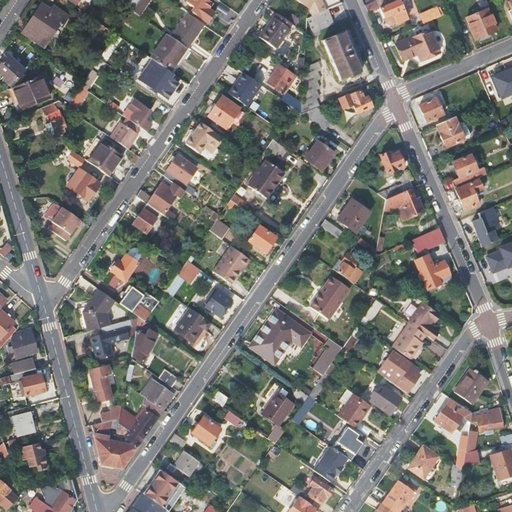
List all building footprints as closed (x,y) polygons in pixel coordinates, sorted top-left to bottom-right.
[(137,0),(129,0),(125,6),(132,11),(139,1),(137,0)] [(139,0),(139,1),(132,11),(139,16),(150,0),(139,0)] [(218,7),(207,0),(187,0),(187,1),(196,7),(192,13),(208,23),(218,7)] [(308,9),(323,2),(321,0),(312,0),(309,5),(307,5),(308,9)] [(377,0),(374,1),(377,8),(389,3),(396,0),(377,0)] [(400,0),(381,8),(385,18),(394,14),(398,23),(409,19),(400,0)] [(41,2),(22,32),(42,46),(57,24),(60,27),(68,15),(57,7),(54,11),(41,2)] [(308,9),(311,15),(312,15),(326,9),(323,2),(308,9)] [(125,6),(121,12),(128,17),(132,11),(125,6)] [(422,14),(426,23),(443,15),(439,7),(422,14)] [(307,17),(313,30),(320,28),(321,29),(334,23),(328,9),(326,9),(312,15),(311,15),(307,17)] [(475,40),(496,31),(488,9),(466,18),(475,40)] [(232,23),(238,14),(232,10),(226,18),(232,23)] [(187,14),(170,37),(186,48),(202,25),(187,14)] [(273,17),(259,36),(276,48),(289,29),(288,28),(291,23),(287,20),(278,14),(274,18),(273,17)] [(429,30),(396,43),(403,60),(418,53),(421,61),(439,54),(429,30)] [(322,40),(340,81),(361,72),(343,31),(322,40)] [(166,34),(149,58),(162,67),(172,74),(183,57),(181,55),(186,48),(170,37),(166,34)] [(24,71),(8,56),(0,64),(0,73),(5,78),(3,81),(10,87),(24,71)] [(303,77),(307,85),(303,86),(306,94),(302,95),(306,103),(302,105),(305,112),(316,107),(319,106),(316,99),(320,98),(316,89),(320,88),(318,80),(321,79),(318,71),(322,70),(318,61),(305,67),(308,75),(303,77)] [(285,78),(289,72),(280,65),(267,83),(280,93),(289,81),(285,78)] [(162,67),(149,85),(159,93),(158,94),(166,100),(178,84),(170,78),(173,75),(172,74),(162,67)] [(508,73),(494,79),(500,92),(511,86),(511,67),(507,70),(508,73)] [(93,69),(84,83),(82,85),(88,89),(99,73),(93,69)] [(285,78),(289,81),(293,75),(289,72),(285,78)] [(235,84),(227,94),(246,107),(261,86),(243,73),(237,81),(238,81),(236,85),(235,84)] [(12,88),(21,110),(49,98),(40,76),(24,83),(12,88)] [(475,87),(479,96),(487,92),(483,83),(475,87)] [(78,109),(90,91),(81,86),(69,104),(78,109)] [(511,86),(500,92),(502,97),(511,92),(511,86)] [(349,95),(348,93),(338,98),(343,108),(353,104),(357,113),(372,107),(367,96),(363,98),(360,90),(349,95)] [(473,99),(477,109),(491,102),(490,99),(489,96),(487,92),(479,96),(473,99)] [(282,100),(294,109),(301,114),(301,106),(286,95),(282,100)] [(221,96),(208,116),(225,129),(239,109),(221,96)] [(152,109),(134,97),(123,114),(147,130),(152,122),(146,117),(152,109)] [(420,106),(427,123),(444,115),(436,99),(420,106)] [(42,107),(46,116),(58,111),(54,102),(42,107)] [(301,114),(324,130),(332,118),(316,107),(305,112),(301,114)] [(455,118),(458,124),(463,123),(468,120),(465,113),(455,118)] [(50,121),(57,135),(66,132),(67,120),(64,121),(62,117),(50,121)] [(436,126),(446,149),(469,139),(471,135),(466,124),(463,123),(458,124),(455,118),(436,126)] [(125,147),(128,149),(138,134),(121,122),(110,136),(111,137),(125,147)] [(200,122),(185,144),(198,153),(203,147),(212,153),(222,138),(200,122)] [(125,147),(111,137),(106,144),(102,140),(87,161),(107,175),(122,155),(120,154),(125,147)] [(272,139),(265,149),(279,159),(286,148),(272,139)] [(317,142),(305,159),(321,170),(333,152),(317,142)] [(67,158),(79,166),(85,159),(72,151),(67,158)] [(389,152),(380,156),(387,174),(404,167),(398,153),(391,156),(389,152)] [(177,155),(163,176),(192,195),(195,190),(186,183),(196,168),(177,155)] [(455,188),(473,180),(472,179),(486,173),(483,168),(477,170),(475,166),(480,165),(477,157),(472,158),(471,155),(453,163),(459,179),(452,182),(455,188)] [(265,158),(247,185),(266,198),(285,172),(265,158)] [(100,182),(81,168),(67,187),(87,201),(100,182)] [(479,180),(456,190),(465,212),(480,206),(477,199),(479,199),(477,192),(483,190),(479,180)] [(410,181),(378,195),(385,200),(411,189),(413,188),(410,181)] [(136,197),(146,204),(160,213),(173,222),(177,216),(167,210),(178,194),(161,183),(151,197),(141,190),(136,197)] [(385,200),(384,207),(397,207),(403,221),(424,212),(419,199),(415,200),(411,189),(385,200)] [(351,200),(337,221),(355,234),(369,213),(351,200)] [(146,204),(132,224),(146,233),(160,213),(146,204)] [(70,234),(80,219),(64,208),(54,222),(70,234)] [(471,223),(482,248),(491,244),(498,241),(493,232),(496,231),(493,224),(497,222),(491,209),(477,215),(479,220),(471,223)] [(214,211),(209,218),(215,222),(216,219),(220,215),(214,211)] [(208,230),(221,239),(228,228),(216,219),(215,222),(208,230)] [(320,227),(337,239),(342,232),(325,220),(320,227)] [(249,241),(265,252),(275,238),(259,227),(249,241)] [(412,240),(417,253),(445,241),(444,240),(439,228),(412,240)] [(188,239),(177,255),(184,260),(195,244),(188,239)] [(511,243),(498,250),(500,253),(486,259),(492,273),(502,269),(503,270),(511,266),(511,243)] [(230,246),(212,271),(231,284),(248,258),(230,246)] [(124,282),(137,264),(136,263),(140,256),(141,252),(139,250),(137,248),(133,248),(130,250),(125,256),(119,263),(116,261),(115,263),(114,262),(109,268),(111,269),(110,271),(116,276),(124,282)] [(426,290),(439,284),(451,279),(449,275),(443,261),(440,262),(440,261),(439,261),(439,260),(438,260),(437,260),(436,261),(431,263),(427,254),(413,261),(426,290)] [(348,256),(342,264),(344,265),(339,273),(353,283),(361,271),(354,266),(357,262),(348,256)] [(193,279),(200,269),(188,261),(180,271),(193,279)] [(334,269),(339,273),(344,265),(342,264),(339,262),(334,269)] [(193,279),(180,271),(178,275),(190,283),(193,279)] [(319,292),(309,307),(327,320),(348,289),(330,276),(324,286),(326,287),(321,294),(319,292)] [(139,318),(144,322),(159,302),(141,289),(139,293),(131,288),(120,305),(139,318)] [(220,316),(232,300),(216,288),(206,303),(208,304),(206,306),(220,316)] [(83,312),(89,331),(101,328),(109,326),(106,314),(115,302),(99,291),(83,312)] [(366,313),(373,318),(382,304),(376,300),(366,313)] [(408,323),(425,334),(433,340),(438,333),(428,325),(431,320),(433,321),(438,313),(422,302),(421,303),(408,322),(408,323)] [(190,308),(174,330),(193,343),(203,328),(200,326),(206,319),(190,308)] [(276,310),(263,328),(288,345),(291,340),(301,346),(309,334),(276,310)] [(0,340),(4,343),(10,336),(16,330),(11,326),(13,324),(0,311),(0,340)] [(78,314),(83,333),(89,331),(83,312),(78,314)] [(139,318),(137,325),(142,328),(146,323),(144,322),(139,318)] [(92,337),(98,360),(113,356),(110,343),(129,339),(126,329),(131,328),(129,321),(109,326),(101,328),(102,334),(92,337)] [(408,323),(392,347),(410,360),(418,347),(417,346),(425,334),(408,323)] [(10,336),(15,357),(36,352),(31,333),(30,333),(28,328),(22,330),(21,324),(16,330),(10,336)] [(263,328),(250,347),(274,364),(288,345),(263,328)] [(136,332),(132,357),(144,362),(157,335),(145,329),(142,335),(136,332)] [(351,334),(342,348),(347,352),(357,339),(351,334)] [(327,349),(315,365),(325,372),(342,348),(329,339),(323,346),(327,349)] [(388,381),(406,393),(419,375),(410,369),(413,365),(395,353),(388,364),(386,362),(378,373),(383,377),(388,381)] [(12,364),(14,374),(21,373),(35,369),(32,359),(12,364)] [(113,399),(107,375),(111,374),(109,364),(89,369),(94,391),(96,391),(99,402),(113,399)] [(312,369),(322,376),(324,373),(325,372),(315,365),(312,369)] [(473,369),(456,393),(472,403),(488,380),(473,369)] [(166,370),(160,378),(172,386),(177,378),(166,370)] [(7,376),(9,382),(21,379),(22,379),(21,373),(14,374),(7,376)] [(322,376),(319,380),(324,383),(329,376),(324,373),(322,376)] [(21,379),(25,395),(44,391),(40,375),(22,379),(21,379)] [(7,376),(0,377),(0,384),(9,382),(7,376)] [(319,380),(308,396),(313,399),(324,383),(319,380)] [(149,386),(141,396),(146,399),(160,408),(171,392),(157,383),(153,389),(149,386)] [(293,393),(304,401),(308,396),(297,388),(293,393)] [(374,401),(372,405),(388,416),(400,399),(383,388),(378,396),(375,394),(372,399),(374,401)] [(217,391),(211,399),(222,406),(228,398),(217,391)] [(274,431),(268,439),(275,443),(284,429),(278,425),(292,404),(275,392),(261,413),(276,424),(272,430),(274,431)] [(366,412),(371,406),(353,393),(349,400),(337,416),(355,428),(366,412)] [(304,401),(294,416),(301,420),(315,400),(313,399),(308,396),(304,401)] [(446,404),(434,421),(450,432),(461,416),(469,421),(471,412),(450,398),(446,404)] [(93,425),(102,463),(123,468),(163,410),(160,408),(146,399),(140,407),(145,411),(130,434),(126,432),(122,440),(108,437),(110,428),(119,429),(119,427),(121,418),(107,421),(102,422),(93,425)] [(100,414),(102,422),(107,421),(121,418),(121,417),(122,408),(123,405),(110,408),(111,411),(100,414)] [(487,419),(476,421),(478,432),(482,431),(483,436),(492,434),(491,429),(501,428),(498,409),(486,411),(487,419)] [(225,415),(237,423),(240,419),(228,411),(225,415)] [(467,438),(465,452),(471,451),(474,433),(471,432),(474,411),(471,412),(469,421),(467,438)] [(33,412),(12,417),(16,436),(32,433),(30,423),(35,422),(33,412)] [(202,416),(191,433),(208,445),(212,439),(220,428),(202,416)] [(291,420),(295,422),(298,424),(301,420),(294,416),(291,420)] [(110,428),(108,437),(122,440),(126,432),(119,427),(119,429),(110,428)] [(347,427),(332,448),(346,458),(350,461),(354,455),(355,455),(363,444),(359,441),(364,434),(356,429),(353,431),(347,427)] [(511,432),(501,435),(503,443),(511,441),(511,432)] [(171,441),(181,449),(186,442),(175,435),(171,441)] [(457,450),(455,465),(462,470),(463,466),(465,452),(467,438),(460,437),(458,450),(457,450)] [(8,441),(9,447),(10,450),(14,449),(17,449),(14,439),(8,441)] [(208,445),(213,448),(217,443),(212,439),(208,445)] [(14,449),(18,463),(22,462),(24,469),(30,467),(32,474),(43,471),(39,456),(36,457),(34,444),(17,449),(14,449)] [(423,445),(408,467),(423,478),(438,456),(423,445)] [(313,470),(330,482),(335,475),(336,476),(342,466),(341,466),(346,458),(332,448),(329,446),(313,470)] [(511,457),(509,448),(489,455),(498,480),(511,474),(511,457)] [(465,452),(463,466),(478,463),(475,450),(471,451),(465,452)] [(170,464),(166,469),(176,476),(180,471),(188,477),(199,462),(184,452),(174,466),(170,464)] [(453,464),(450,485),(460,486),(462,470),(455,465),(453,464)] [(159,470),(142,494),(165,510),(167,511),(168,511),(185,488),(159,470)] [(313,487),(307,496),(321,505),(326,497),(328,498),(333,491),(314,478),(310,485),(313,487)] [(29,508),(34,511),(69,511),(69,510),(76,501),(71,479),(38,487),(46,501),(44,504),(36,499),(29,508)] [(398,481),(382,503),(394,511),(397,511),(413,491),(398,481)] [(0,504),(7,510),(18,499),(0,482),(0,504)] [(291,490),(300,497),(301,498),(305,492),(295,485),(291,490)] [(142,494),(129,511),(164,511),(165,510),(142,494)] [(480,494),(470,497),(472,503),(482,500),(480,494)] [(498,511),(507,509),(507,511),(511,511),(511,495),(495,501),(498,511)] [(300,497),(289,511),(317,511),(310,506),(311,504),(301,498),(300,497)] [(394,511),(382,503),(376,511),(394,511)] [(456,511),(469,511),(479,509),(477,503),(474,504),(456,510),(456,511)]
